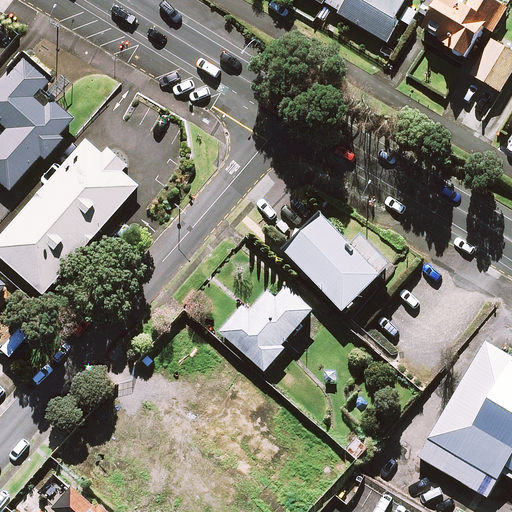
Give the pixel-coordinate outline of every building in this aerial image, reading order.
[(418,14),(409,9),(404,6),(407,0),(310,0),(323,7),(325,4),(340,12),(338,16),(389,44),(402,22),(411,27),(418,14)] [(441,0),(422,34),(439,44),(467,61),(485,30),(494,35),(507,12),(487,0),(441,0)] [(500,94),(511,73),(511,52),(493,41),(471,76),(500,94)] [(48,160),(66,139),(63,136),(77,121),(43,92),(55,79),(29,56),(0,88),(0,120),(11,130),(0,142),(0,179),(13,191),(44,156),(48,160)] [(140,190),(84,139),(0,231),(0,245),(49,290),(140,190)] [(354,246),(325,216),(288,252),(346,311),(393,265),(365,236),(354,246)] [(0,296),(9,286),(0,278),(0,296)] [(314,311),(288,288),(278,300),(270,292),(251,313),(245,307),(223,332),(267,372),(287,349),(283,346),(314,311)] [(511,332),(492,320),(425,429),(499,475),(511,453),(511,332)] [(268,401),(244,379),(192,439),(236,477),(242,470),(264,489),(294,454),(268,431),(273,425),(258,412),(268,401)] [(100,468),(70,441),(56,457),(86,484),(100,468)] [(357,462),(346,451),(331,467),(343,477),(357,462)] [(205,511),(196,511),(165,484),(141,511),(229,511),(216,500),(205,511)] [(97,508),(75,487),(57,508),(61,511),(110,511),(101,503),(97,508)]
